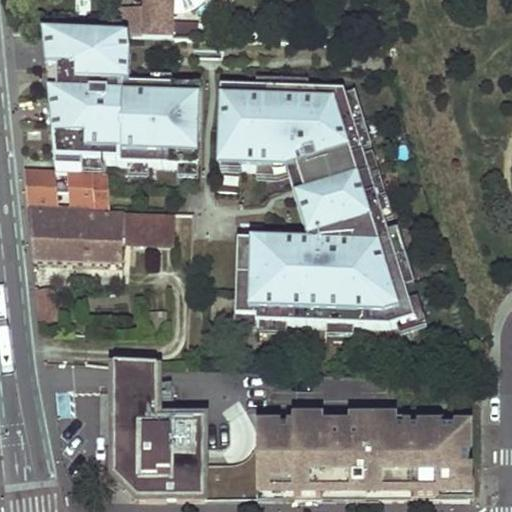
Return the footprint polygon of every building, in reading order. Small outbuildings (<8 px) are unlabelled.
[(147,0),(147,11),(136,11),(135,41),(176,43),(176,26),(176,16),(180,16),(183,15),(187,14),(191,13),(194,12),(197,10),(201,8),(204,4),(208,1),(208,0),(147,0)] [(136,11),(118,10),(118,40),(128,41),(135,41),(136,11)] [(201,27),(176,26),(176,43),(201,43),(201,27)] [(296,37),(278,36),(277,46),(296,47),(296,37)] [(118,40),(45,38),(50,97),(74,98),(74,94),(87,94),(87,87),(130,88),(131,59),(128,41),(118,40)] [(51,107),(57,167),(92,169),(93,177),(103,178),(104,168),(180,171),(180,160),(200,161),(202,90),(130,88),(87,87),(87,94),(74,94),(74,98),(50,97),(51,107)] [(343,94),(222,90),(220,129),(223,129),(222,163),(243,163),(242,173),(288,174),(291,186),(301,183),(305,195),(295,198),(304,230),(314,227),(319,244),(314,248),(306,248),(239,249),(240,324),(262,325),(290,326),(329,327),(357,329),(386,330),(398,326),(412,322),(386,235),(383,225),(363,160),(361,153),(345,100),(343,94)] [(361,153),(371,150),(355,97),(345,100),(361,153)] [(383,225),(393,222),(373,157),(363,160),(383,225)] [(180,171),(199,171),(200,161),(180,160),(180,171)] [(222,163),(221,172),(242,173),(243,163),(222,163)] [(57,167),(58,175),(70,176),(93,177),(92,169),(57,167)] [(26,174),(30,209),(110,212),(109,181),(70,178),(70,176),(58,175),(26,174)] [(301,183),(291,186),(295,198),(305,195),(301,183)] [(30,215),(35,266),(121,267),(123,248),(172,250),(177,221),(174,221),(30,215)] [(304,230),(306,238),(306,248),(314,248),(319,244),(314,227),(304,230)] [(398,326),(401,336),(425,329),(396,232),(386,235),(412,322),(398,326)] [(38,294),(41,324),(57,323),(55,293),(38,294)] [(262,325),(262,335),(290,336),(290,326),(262,325)] [(329,327),(328,337),(356,338),(357,329),(329,327)] [(206,424),(159,424),(159,381),(159,371),(116,369),(116,378),(116,469),(116,470),(116,480),(139,504),(206,504),(206,458),(206,424)] [(471,423),(259,423),(259,504),(471,504),(471,423)]
